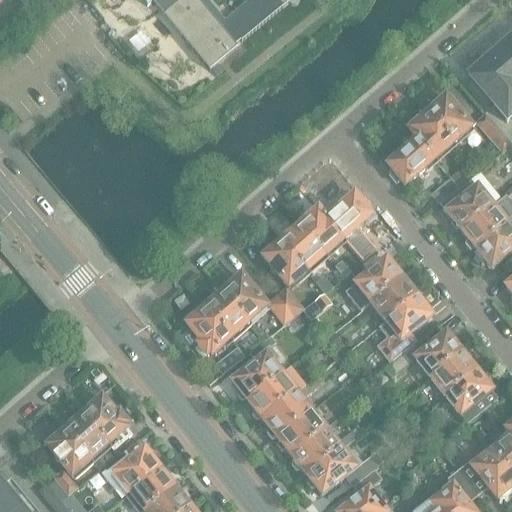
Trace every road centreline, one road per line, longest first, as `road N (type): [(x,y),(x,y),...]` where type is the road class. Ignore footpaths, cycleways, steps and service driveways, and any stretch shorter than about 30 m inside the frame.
road 1 (residential): [(511,363),(331,136)]
road 2 (residential): [(115,327),(331,136)]
road 3 (tertiary): [(262,511),(115,327)]
road 4 (residential): [(331,136),(493,0)]
road 5 (tertiary): [(115,327),(0,187)]
road 6 (residential): [(0,429),(115,327)]
